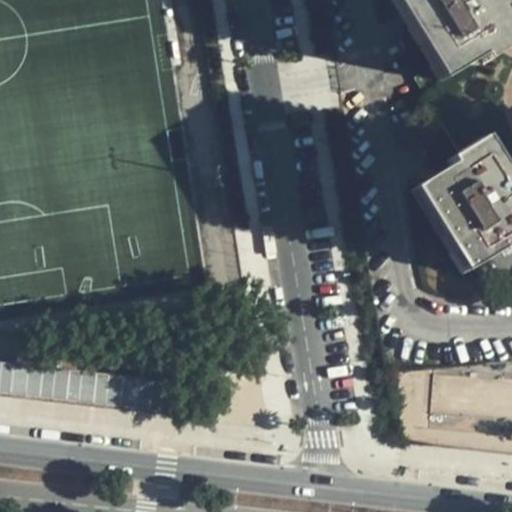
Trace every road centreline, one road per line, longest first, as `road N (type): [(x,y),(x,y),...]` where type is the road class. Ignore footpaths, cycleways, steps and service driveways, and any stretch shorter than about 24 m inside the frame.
road 1 (residential): [(248,0),(316,424),(316,485)]
road 2 (residential): [(359,0),(394,276),(412,316),(436,331),(511,331)]
road 3 (primary): [(316,485),(0,449)]
road 4 (primary): [(511,509),(316,485)]
road 5 (primary): [(0,493),(168,511)]
